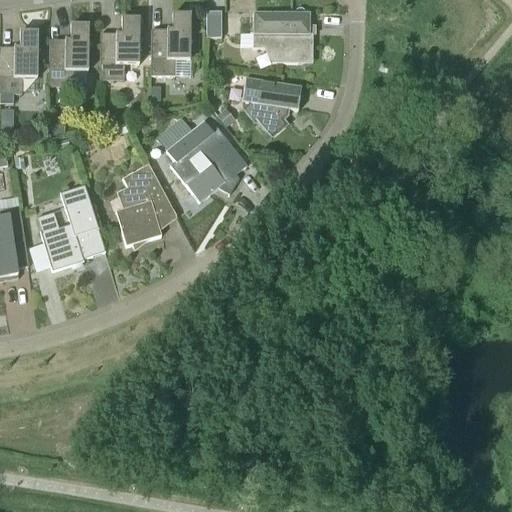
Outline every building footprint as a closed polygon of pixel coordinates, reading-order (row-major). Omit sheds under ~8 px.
[(312,53),(312,37),(308,37),(309,16),(304,16),(304,15),(304,14),(303,13),(303,12),(302,12),(301,11),(300,11),(299,11),(298,11),(297,11),(296,12),(295,12),(295,13),(294,14),(294,15),(294,16),(252,15),(251,52),(271,52),(271,67),(297,67),(297,66),(301,66),(305,64),(308,61),(311,57),(311,53),(312,53)] [(205,42),(220,42),(220,15),(205,15),(205,42)] [(189,54),(194,54),(194,33),(189,33),(189,18),(171,17),(171,33),(150,33),(150,80),(174,80),(174,64),(189,64),(189,54)] [(138,58),(143,58),(144,37),(138,37),(138,22),(120,21),(120,37),(99,37),(99,84),(123,84),(123,68),(138,68),(138,58)] [(87,64),(92,64),(93,44),(87,44),(87,28),(69,28),(69,44),(48,43),(48,90),(72,91),(72,74),(87,75),(87,64)] [(0,97),(12,98),(21,98),(21,82),(36,82),(36,72),(41,72),(42,51),(36,51),(37,35),(18,35),(18,51),(0,50),(0,97)] [(253,127),(256,125),(270,142),(271,141),(270,139),(283,128),(279,123),(284,119),(285,113),(297,115),(300,91),(244,82),(240,106),(240,113),(253,127)] [(150,90),(149,105),(159,105),(160,90),(150,90)] [(12,98),(0,97),(0,107),(12,108),(12,98)] [(224,129),(231,123),(224,115),(217,120),(224,129)] [(49,135),(63,137),(64,122),(50,120),(49,135)] [(173,165),(169,169),(199,207),(217,192),(228,199),(238,183),(234,179),(246,170),(216,132),(211,136),(203,124),(165,154),(173,165)] [(123,127),(114,130),(117,138),(126,135),(123,127)] [(47,144),(47,131),(39,131),(39,144),(47,144)] [(0,146),(11,151),(17,139),(2,133),(0,138),(0,146)] [(58,145),(60,152),(72,149),(70,142),(58,145)] [(20,160),(12,161),(14,171),(21,170),(20,160)] [(128,211),(114,215),(125,250),(131,248),(133,256),(149,243),(160,240),(157,229),(175,220),(147,168),(121,182),(128,194),(123,197),(128,211)] [(57,232),(52,216),(34,222),(51,275),(83,265),(82,263),(104,256),(83,189),(59,197),(69,229),(57,232)] [(0,283),(0,285),(17,282),(16,272),(27,270),(18,210),(0,212),(0,283)]
